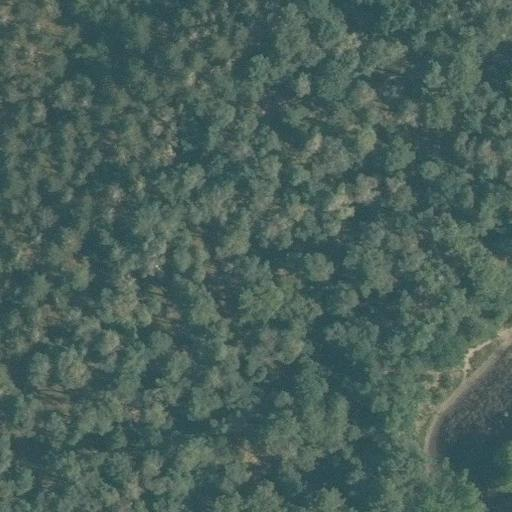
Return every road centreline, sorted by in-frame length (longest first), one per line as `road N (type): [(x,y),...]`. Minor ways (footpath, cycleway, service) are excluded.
road 1 (unknown): [(350,511),(373,426),(432,310),(440,230),(508,141),(499,60)]
road 2 (residential): [(511,64),(315,0)]
